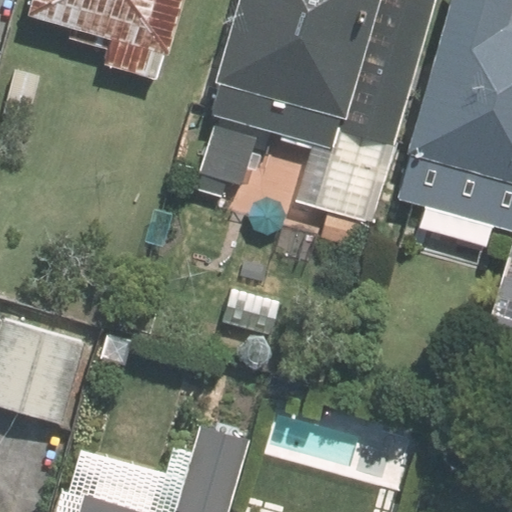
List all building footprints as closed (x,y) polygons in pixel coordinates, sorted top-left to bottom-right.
[(153,76),(174,0),(21,0),(19,11),(110,36),(102,61),(153,76)] [(225,0),(204,77),(212,80),(203,108),(329,143),(334,125),(387,141),(424,0),(225,0)] [(511,231),(511,0),(442,0),(400,154),(405,156),(393,198),(511,231)] [(40,76),(13,68),(0,112),(27,120),(40,76)] [(221,194),(225,182),(240,186),(252,138),(211,128),(195,188),(221,194)] [(81,341),(0,319),(0,408),(58,424),(81,341)] [(223,511),(245,441),(199,427),(173,511),(177,511),(223,511)] [(145,511),(77,493),(72,511),(145,511)]
